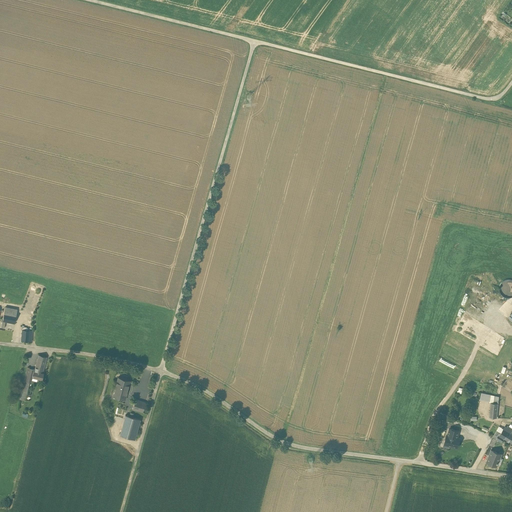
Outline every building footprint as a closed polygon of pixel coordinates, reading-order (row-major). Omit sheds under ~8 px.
[(5,308),(2,322),(14,324),(16,310),(5,308)] [(462,317),(459,321),(472,329),(475,325),(462,317)] [(459,326),(456,331),(472,340),(474,336),(459,326)] [(33,331),(22,331),(21,342),(32,343),(33,331)] [(46,357),(39,355),(34,371),(34,370),(32,376),(42,379),(44,373),(42,373),(46,357)] [(27,368),(20,400),(29,402),(32,392),(29,391),(32,376),(34,370),(34,369),(27,368)] [(118,377),(112,397),(125,401),(131,381),(118,377)] [(491,394),(482,392),(480,399),(489,401),(491,394)] [(135,399),(132,409),(142,412),(145,402),(135,399)] [(491,402),(489,416),(497,417),(498,403),(494,403),(491,402)] [(450,416),(444,413),(441,418),(448,421),(450,416)] [(140,419),(125,415),(120,435),(135,439),(140,419)] [(450,422),(444,444),(445,443),(448,444),(457,447),(460,437),(453,435),(454,431),(456,431),(458,424),(450,422)] [(503,429),(500,436),(505,438),(507,434),(509,435),(511,433),(511,430),(511,428),(509,427),(507,426),(505,430),(503,429)] [(500,455),(490,450),(488,454),(488,455),(485,461),(494,466),(500,455)]
